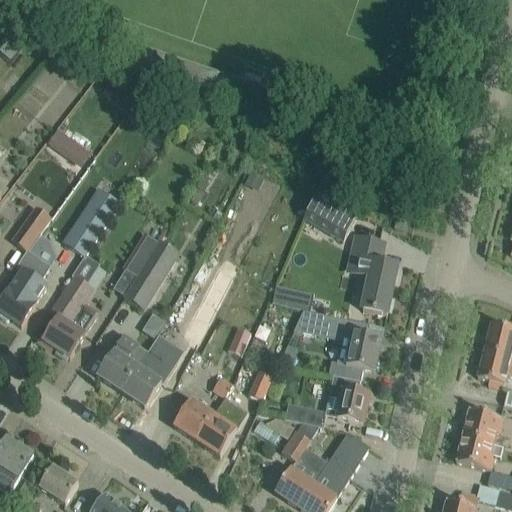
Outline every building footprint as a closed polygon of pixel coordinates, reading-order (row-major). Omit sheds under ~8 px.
[(196,85),(217,93),(222,77),(202,69),(196,85)] [(123,102),(117,110),(127,117),(133,108),(123,102)] [(59,133),(48,148),(80,171),(90,156),(59,133)] [(15,160),(16,160),(21,154),(15,150),(11,155),(11,156),(4,165),(9,168),(15,160)] [(120,208),(99,194),(63,248),(85,262),(120,208)] [(305,229),(344,252),(360,224),(321,202),(305,229)] [(52,223),(36,211),(12,245),(28,257),(52,223)] [(406,226),(396,224),(394,232),(404,233),(406,226)] [(139,278),(159,246),(146,238),(126,270),(139,278)] [(353,240),(350,256),(345,277),(366,282),(364,292),(368,292),(363,314),(387,320),(398,270),(378,266),(383,246),(353,240)] [(159,246),(139,278),(124,303),(144,315),(179,259),(159,246)] [(29,256),(18,272),(23,275),(12,292),(11,292),(0,309),(0,316),(22,331),(48,290),(40,285),(49,270),(29,256)] [(86,338),(85,338),(99,317),(86,308),(96,295),(74,280),(50,316),(59,322),(44,345),(70,363),(86,338)] [(310,314),(314,296),(279,289),(275,306),(310,314)] [(211,325),(220,308),(219,307),(207,301),(206,300),(193,323),(195,324),(185,338),(197,346),(211,325)] [(375,376),(381,345),(367,342),(370,329),(304,315),(296,334),(342,345),(337,366),(331,365),(328,379),(333,380),(361,385),(363,374),(375,376)] [(153,317),(144,334),(158,342),(168,325),(153,317)] [(492,328),(485,355),(511,361),(511,359),(511,327),(505,326),(503,331),(492,328)] [(238,333),(228,355),(241,361),(251,339),(238,333)] [(99,381),(123,397),(140,372),(130,365),(139,351),(125,342),(116,356),(99,381)] [(511,361),(485,355),(478,382),(490,385),(489,390),(503,393),(507,380),(511,381),(511,361),(511,362),(511,361)] [(140,372),(123,397),(146,412),(162,387),(161,387),(170,373),(158,364),(149,378),(140,372)] [(248,399),(262,405),(272,383),(258,376),(248,399)] [(326,416),(325,420),(337,422),(344,424),(364,428),(370,400),(358,397),(361,386),(361,385),(333,380),(330,398),(326,416)] [(221,382),(212,396),(226,405),(236,391),(234,390),(226,385),(221,382)] [(217,420),(199,447),(220,461),(231,444),(238,434),(226,426),(245,397),(236,391),(226,405),(217,420)] [(185,414),(174,431),(199,447),(217,420),(192,404),(185,414)] [(301,428),(319,432),(322,432),(326,416),(288,408),(284,424),(301,428)] [(470,414),(463,440),(494,448),(496,437),(500,438),(504,422),(470,414)] [(255,433),(275,446),(281,437),(261,424),(255,433)] [(310,445),(319,432),(301,428),(282,457),(295,466),(276,497),(298,511),(301,511),(329,468),(306,453),(311,446),(310,445)] [(501,461),(504,450),(494,448),(463,440),(457,467),(491,475),(495,460),(501,461)] [(0,442),(0,493),(9,499),(19,483),(23,476),(34,459),(7,442),(5,446),(0,442)] [(329,468),(301,511),(331,511),(337,503),(335,502),(341,494),(342,495),(363,464),(341,450),(329,468)] [(53,471),(42,488),(40,492),(66,509),(79,488),(53,471)] [(511,511),(511,499),(503,497),(499,496),(495,508),(511,511)] [(447,504),(445,511),(477,511),(480,501),(462,497),(459,508),(447,504)] [(123,511),(106,498),(94,511),(123,511)]
